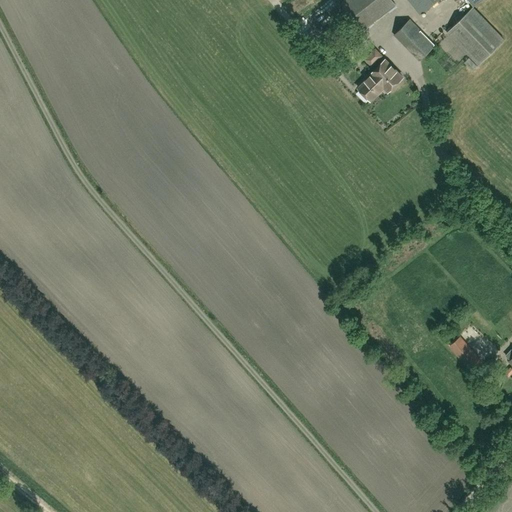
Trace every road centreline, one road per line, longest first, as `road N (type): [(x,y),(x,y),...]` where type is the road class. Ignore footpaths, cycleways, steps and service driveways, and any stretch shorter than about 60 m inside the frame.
road 1 (track): [(0,21),(99,199),(376,511)]
road 2 (track): [(238,511),(0,272)]
road 3 (unknown): [(511,230),(448,168),(415,66),(377,30)]
